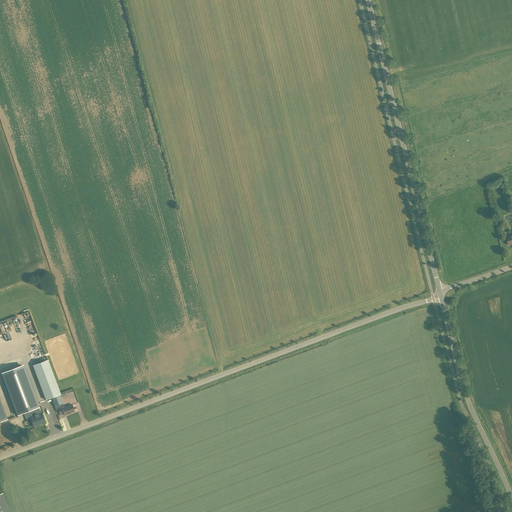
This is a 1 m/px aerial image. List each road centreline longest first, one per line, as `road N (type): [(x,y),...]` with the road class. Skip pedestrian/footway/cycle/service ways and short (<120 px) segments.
road 1 (unclassified): [(0,458),(439,290)]
road 2 (tertiary): [(439,290),(368,0)]
road 3 (tertiary): [(511,500),(466,400),(439,290)]
